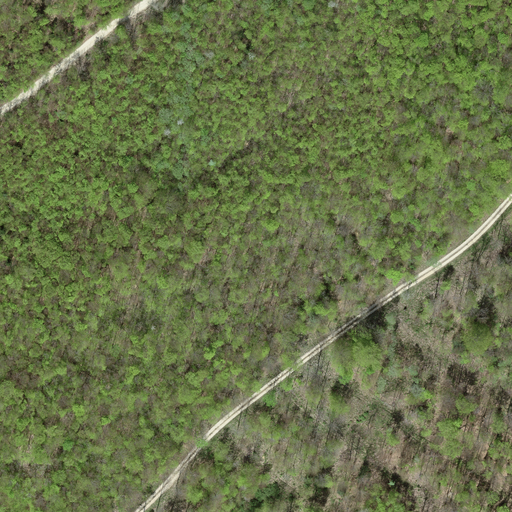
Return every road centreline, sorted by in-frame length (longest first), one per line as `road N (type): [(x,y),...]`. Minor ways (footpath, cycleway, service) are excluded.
road 1 (track): [(511,197),(447,260),(227,419),(137,511)]
road 2 (track): [(151,0),(0,110)]
